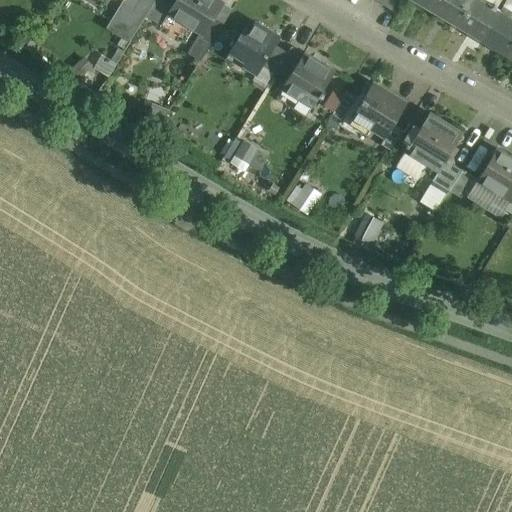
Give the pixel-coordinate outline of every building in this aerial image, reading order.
[(139,0),(123,0),(122,3),(134,10),(139,0)] [(155,0),(139,0),(134,10),(145,17),(155,0)] [(173,6),(163,0),(156,0),(141,24),(156,34),(173,6)] [(223,2),(219,0),(176,0),(170,12),(204,33),(214,17),(223,2)] [(391,0),(388,6),(398,13),(405,0),(391,0)] [(439,0),(415,0),(433,10),(439,0)] [(472,0),(439,0),(433,10),(458,25),(472,0)] [(483,0),(472,0),(458,25),(482,40),(500,10),(496,7),(483,0)] [(134,10),(122,3),(107,27),(122,36),(130,41),(145,17),(134,10)] [(511,46),(511,17),(500,10),(482,40),(507,55),(511,46)] [(224,23),(214,17),(204,33),(201,37),(211,43),(224,23)] [(268,30),(256,22),(246,37),(241,34),(231,50),(248,60),(245,64),(257,72),(262,64),(275,44),(275,42),(264,36),(268,30)] [(130,41),(122,36),(118,44),(126,49),(130,41)] [(288,52),(275,44),(262,64),(275,73),(277,70),(288,52)] [(288,52),(277,70),(289,77),(303,53),(292,46),(288,52)] [(335,71),(304,52),(303,53),(289,77),(283,87),(313,106),(335,71)] [(405,105),(372,84),(362,99),(352,117),(371,129),(373,126),(387,134),(394,123),(405,105)] [(362,99),(347,90),(332,114),(348,123),(352,117),(362,99)] [(463,133),(429,113),(406,150),(439,170),(439,171),(446,160),(463,133)] [(371,129),(352,117),(348,123),(367,135),(371,129)] [(387,134),(381,144),(391,150),(404,130),(394,123),(387,134)] [(242,138),(230,159),(256,173),(267,152),(242,138)] [(511,156),(497,148),(478,179),(511,200),(511,199),(511,156)] [(399,153),(393,167),(415,177),(422,163),(399,153)] [(462,170),(446,160),(439,171),(439,170),(433,180),(450,190),(462,170)] [(289,200),(308,213),(322,192),(303,179),(289,200)] [(370,248),(384,220),(366,211),(352,239),(370,248)]
